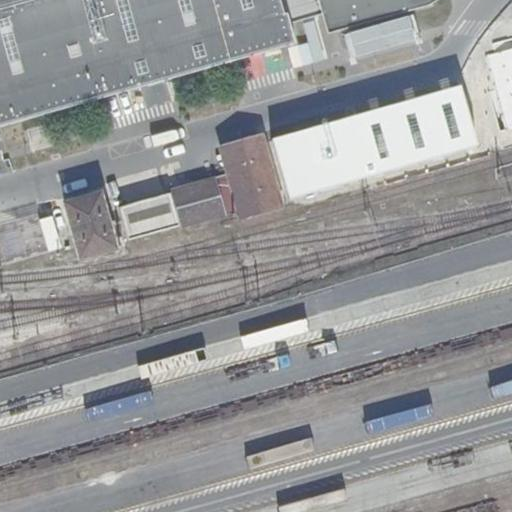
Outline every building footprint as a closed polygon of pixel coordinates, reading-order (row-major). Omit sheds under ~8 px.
[(0,0),(0,122),(298,39),(293,22),(323,14),(328,32),(431,3),(436,0),(0,0)] [(511,48),(495,53),(505,84),(483,91),(494,133),(511,128),(511,48)] [(490,155),(474,98),(371,128),(387,185),(490,155)] [(260,136),(221,148),(241,218),(281,207),(260,136)] [(338,156),(281,171),(289,204),(347,187),(338,156)] [(213,180),(120,206),(130,240),(222,213),(213,180)] [(102,197),(65,206),(77,260),(116,250),(102,197)] [(56,217),(29,224),(37,253),(64,245),(56,217)]
